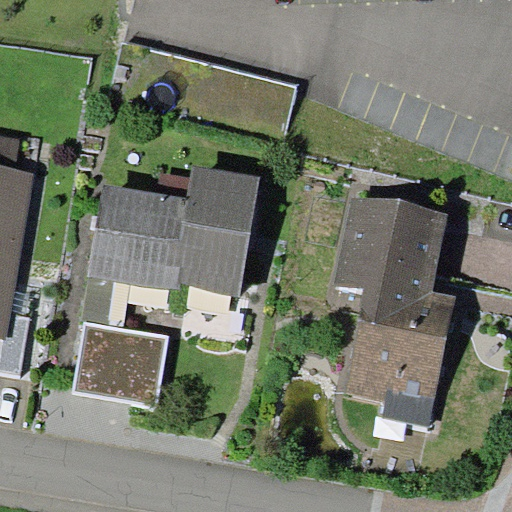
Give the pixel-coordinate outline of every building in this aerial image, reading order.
[(298,84),(123,45),(110,102),(285,142),(298,84)] [(0,136),(0,166),(15,169),(20,140),(0,136)] [(175,290),(176,285),(238,295),(259,176),(192,164),(189,177),(186,197),(157,192),(101,182),(85,275),(175,290)] [(31,316),(12,313),(34,172),(15,169),(0,166),(0,337),(4,338),(0,360),(0,371),(22,375),(31,316)] [(186,197),(189,177),(161,172),(157,192),(186,197)] [(333,284),(364,291),(342,391),(385,400),(381,418),(427,428),(455,295),(432,290),(448,214),(352,194),(333,284)] [(169,338),(85,323),(73,393),(157,407),(169,338)]
